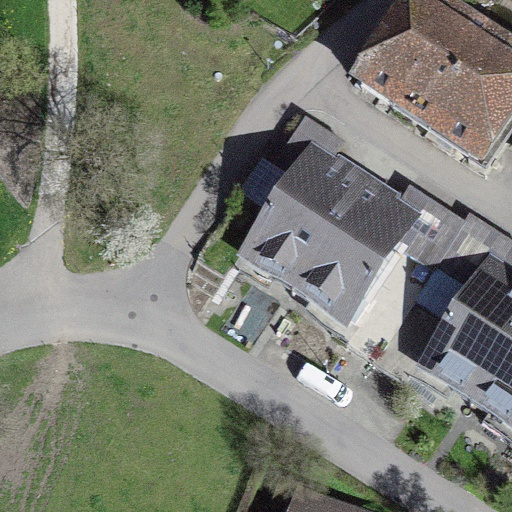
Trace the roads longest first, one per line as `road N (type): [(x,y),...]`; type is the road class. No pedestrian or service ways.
road 1 (residential): [(0,334),(28,316),(67,309),(136,319),(457,511)]
road 2 (track): [(28,316),(57,197),(63,0)]
